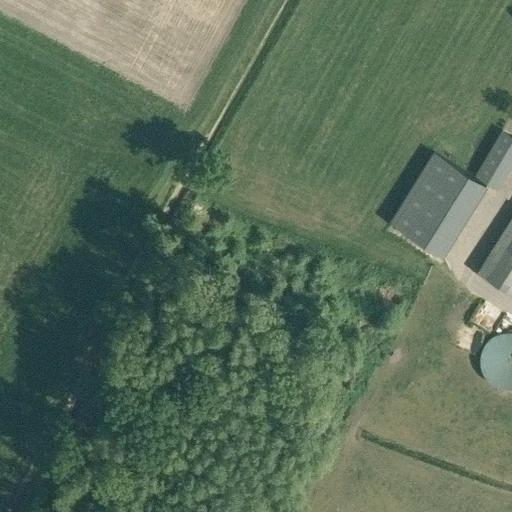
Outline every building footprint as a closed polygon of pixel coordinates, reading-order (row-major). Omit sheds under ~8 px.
[(475,175),(500,190),(511,168),(511,134),(503,129),(475,175)] [(434,151),(390,220),(443,253),(486,184),(474,176),(434,151)] [(511,291),(511,215),(477,270),(511,291)] [(483,299),(479,315),(502,320),(505,305),(483,299)] [(511,331),(510,331),(506,331),(502,332),(498,333),(494,335),(491,337),(488,340),(485,343),(483,347),(482,351),(481,355),(480,359),(480,363),(481,367),(482,371),(484,374),(487,378),(490,381),(493,383),(497,385),(500,386),(504,387),(509,388),(511,387),(511,331)]
